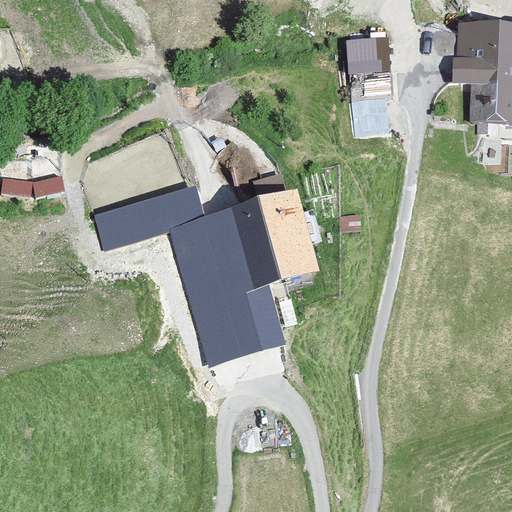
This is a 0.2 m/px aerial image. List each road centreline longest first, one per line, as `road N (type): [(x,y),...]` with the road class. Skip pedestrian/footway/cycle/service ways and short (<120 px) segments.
road 1 (track): [(174,101),(78,151),(72,172),(86,243),(102,260),(161,267),(203,376),(235,404)]
road 2 (track): [(323,511),(306,430),(289,404),(265,394),(230,409),(221,511)]
road 3 (track): [(224,205),(118,0)]
